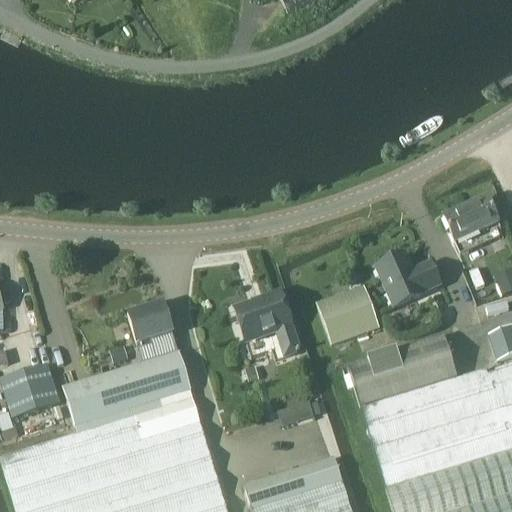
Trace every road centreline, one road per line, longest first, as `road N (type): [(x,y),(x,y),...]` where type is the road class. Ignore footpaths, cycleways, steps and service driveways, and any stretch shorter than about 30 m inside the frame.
road 1 (tertiary): [(0,227),(176,237),(247,230),(404,179),(511,114)]
road 2 (unclassified): [(0,12),(112,59),(216,67),(296,48),(369,0)]
